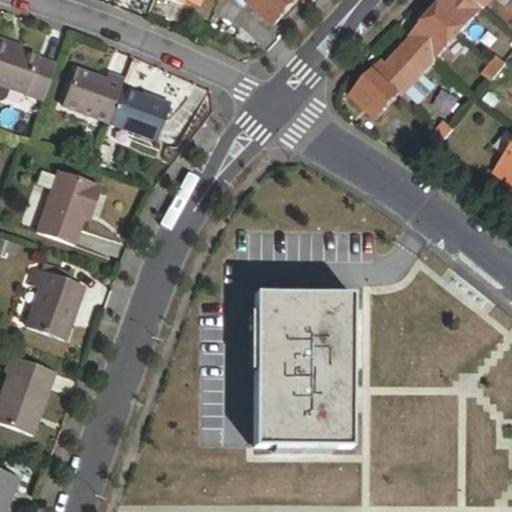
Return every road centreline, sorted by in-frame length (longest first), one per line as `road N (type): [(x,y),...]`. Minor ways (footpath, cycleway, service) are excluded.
road 1 (residential): [(77,511),(200,204),(272,110)]
road 2 (residential): [(511,283),(424,212),(272,110)]
road 3 (residential): [(272,110),(170,53),(30,0)]
road 4 (residential): [(272,110),(374,0)]
